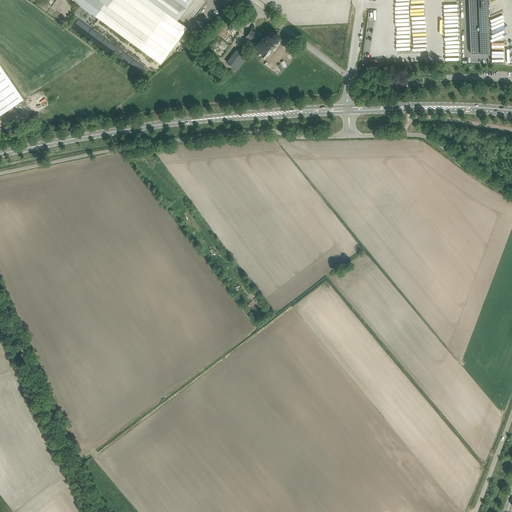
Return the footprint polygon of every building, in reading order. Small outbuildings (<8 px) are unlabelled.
[(73,0),(161,64),(188,27),(177,20),(191,0),(73,0)] [(468,0),(469,1),(471,52),(471,53),(483,53),(483,52),(490,52),(487,0),(468,0)] [(220,57),(240,32),(240,31),(230,23),(209,49),(220,57)] [(378,58),(381,34),(377,33),(377,30),(368,29),(364,60),(372,61),(372,57),(378,58)] [(246,37),(256,44),(261,36),(257,33),(256,34),(251,30),(246,37)] [(238,70),(248,57),(237,49),(227,62),(238,70)] [(0,114),(24,99),(0,64),(0,114)]
